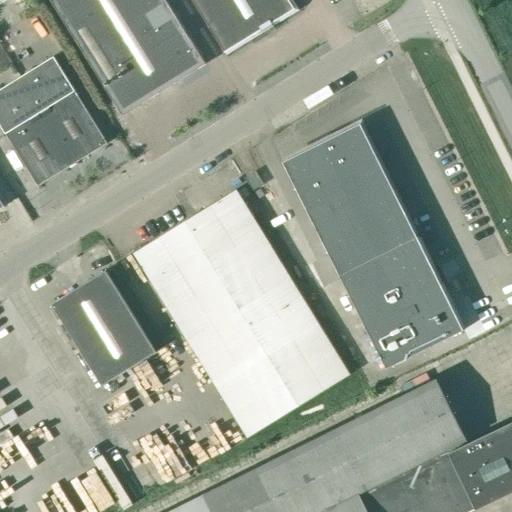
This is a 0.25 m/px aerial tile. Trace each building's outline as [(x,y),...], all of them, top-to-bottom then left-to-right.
[(49,0),(122,116),(205,64),(165,0),(49,0)] [(191,0),(224,52),(262,29),(264,32),(272,27),(270,24),(294,9),(288,0),(191,0)] [(0,89),(0,125),(37,187),(107,144),(54,57),(0,89)] [(413,236),(359,129),(287,164),(341,271),(338,272),(385,365),(462,326),(416,234),(413,236)] [(246,178),(254,192),(264,185),(256,172),(246,178)] [(134,254),(249,438),(287,414),(350,375),(237,191),(134,254)] [(52,304),(103,386),(157,353),(106,271),(52,304)] [(437,379),(168,511),(467,511),(511,490),(511,423),(486,436),(486,437),(469,445),(437,379)] [(161,490),(208,467),(198,447),(151,470),(161,490)]
